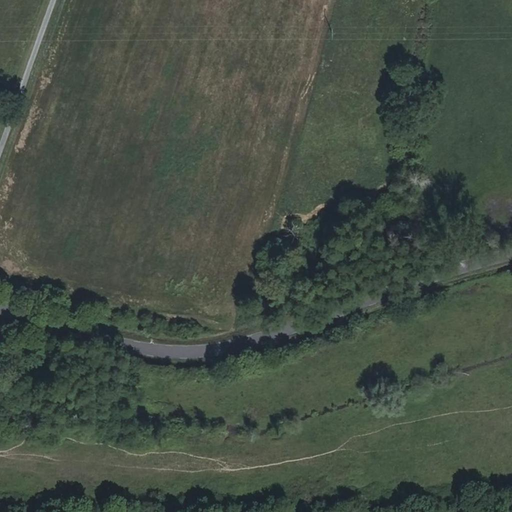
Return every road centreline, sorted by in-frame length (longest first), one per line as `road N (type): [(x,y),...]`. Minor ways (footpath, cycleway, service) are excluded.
road 1 (tertiary): [(0,305),(30,321),(163,353),(243,343),(511,254)]
road 2 (unknown): [(67,0),(0,163)]
